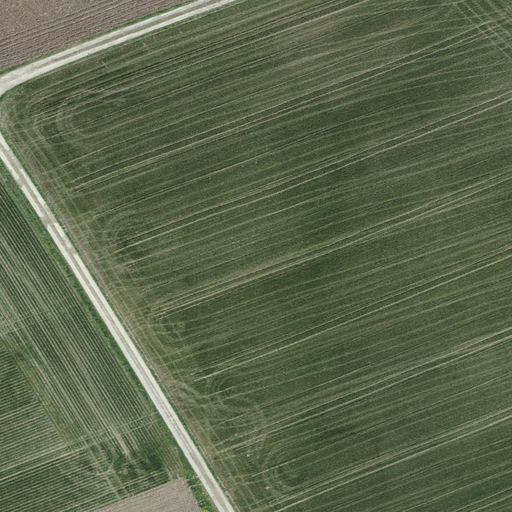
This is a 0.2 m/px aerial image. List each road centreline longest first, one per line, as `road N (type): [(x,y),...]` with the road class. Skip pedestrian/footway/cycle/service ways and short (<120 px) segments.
road 1 (track): [(0,142),(228,511)]
road 2 (track): [(0,87),(217,0)]
